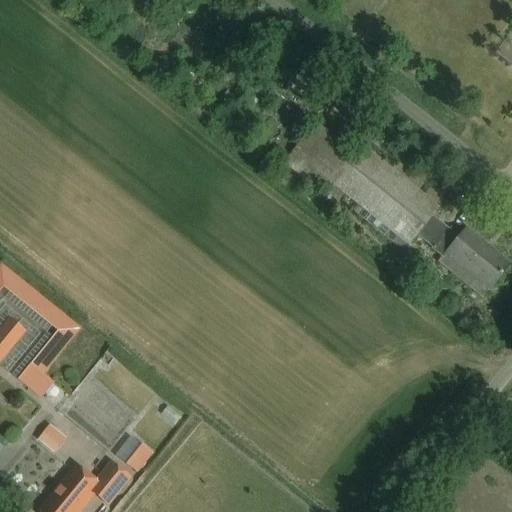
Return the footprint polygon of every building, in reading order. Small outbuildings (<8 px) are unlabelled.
[(139,21),(130,33),(142,41),(150,29),(139,21)] [(314,123),(282,164),(335,206),(342,197),(407,248),(416,237),(443,258),(445,256),(490,292),(510,267),(465,232),(459,239),(448,230),(447,231),(431,218),(439,207),(360,145),(353,154),(314,123)] [(17,381),(40,400),(53,384),(42,376),(80,329),(1,265),(0,265),(0,291),(3,289),(56,332),(17,381)] [(0,333),(0,366),(2,368),(28,336),(10,322),(0,333)] [(39,440),(57,454),(69,438),(51,424),(39,440)] [(0,458),(10,447),(0,437),(0,458)] [(114,455),(134,472),(150,453),(140,445),(139,446),(129,437),(114,455)] [(72,465),(35,511),(36,511),(77,511),(92,494),(106,506),(128,478),(108,461),(92,481),(72,465)]
